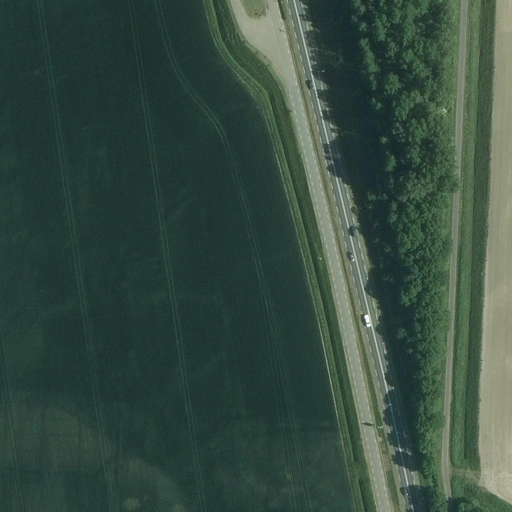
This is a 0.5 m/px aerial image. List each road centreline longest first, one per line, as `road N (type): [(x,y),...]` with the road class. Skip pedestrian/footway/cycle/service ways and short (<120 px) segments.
road 1 (primary): [(412,511),(292,0)]
road 2 (unclassified): [(450,511),(444,473),(464,0)]
road 3 (unclassified): [(384,511),(283,41)]
